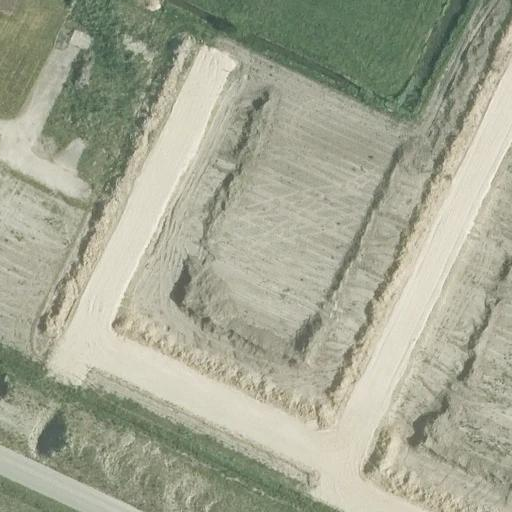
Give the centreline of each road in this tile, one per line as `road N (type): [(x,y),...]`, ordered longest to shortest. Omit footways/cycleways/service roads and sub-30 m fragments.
road 1 (residential): [(341,463),(511,91)]
road 2 (residential): [(65,341),(208,52),(239,26),(251,0)]
road 3 (residential): [(65,341),(341,463)]
road 4 (residential): [(5,464),(65,341)]
